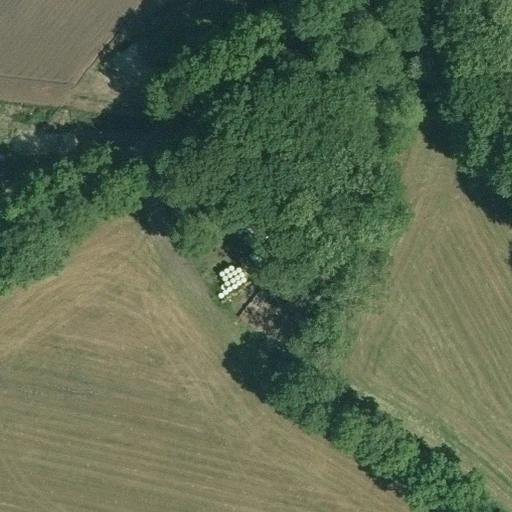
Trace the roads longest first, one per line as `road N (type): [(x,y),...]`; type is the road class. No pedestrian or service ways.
road 1 (unclassified): [(0,240),(376,0)]
road 2 (unclassified): [(511,204),(419,0)]
